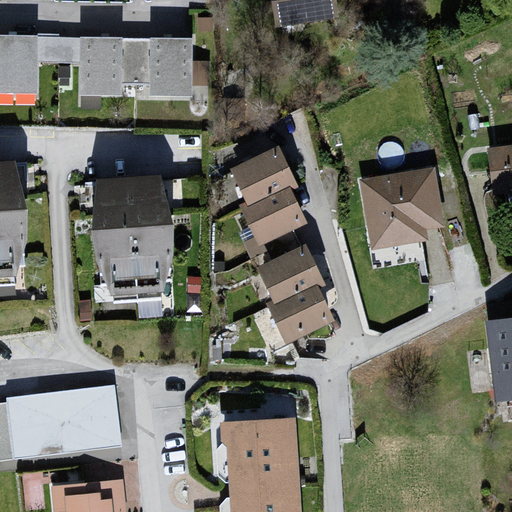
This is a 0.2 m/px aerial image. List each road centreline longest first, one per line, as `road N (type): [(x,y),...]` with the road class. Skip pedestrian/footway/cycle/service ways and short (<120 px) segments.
road 1 (residential): [(511,276),(317,370),(135,392)]
road 2 (residential): [(146,511),(135,392)]
